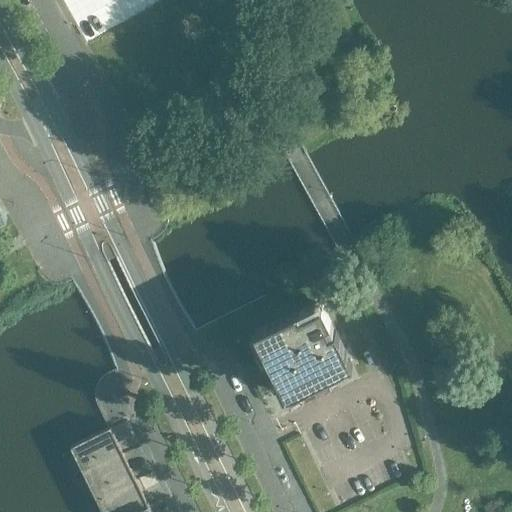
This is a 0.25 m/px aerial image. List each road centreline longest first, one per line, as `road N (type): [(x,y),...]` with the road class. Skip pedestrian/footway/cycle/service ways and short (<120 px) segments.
road 1 (secondary): [(251,511),(57,111)]
road 2 (secondary): [(37,126),(222,511)]
road 3 (residential): [(282,511),(220,375)]
road 4 (residential): [(57,111),(77,64),(41,0)]
